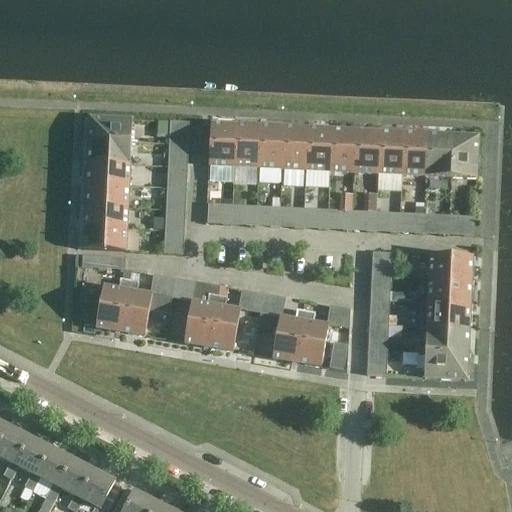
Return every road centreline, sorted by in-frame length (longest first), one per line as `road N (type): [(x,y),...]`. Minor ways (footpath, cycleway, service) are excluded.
road 1 (tertiary): [(285,511),(0,366)]
road 2 (residential): [(348,511),(361,302)]
road 3 (residential): [(194,274),(361,302)]
road 4 (residential): [(365,243),(198,236)]
